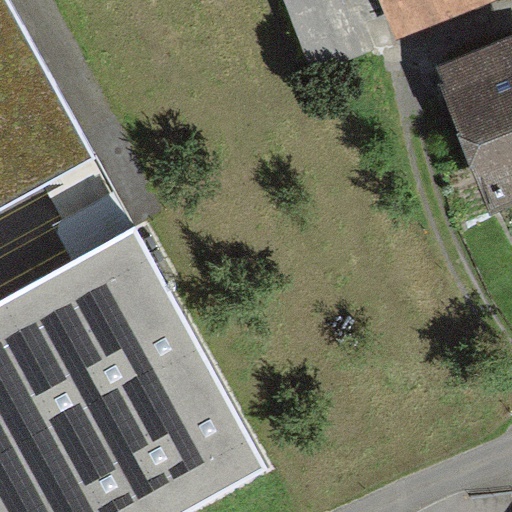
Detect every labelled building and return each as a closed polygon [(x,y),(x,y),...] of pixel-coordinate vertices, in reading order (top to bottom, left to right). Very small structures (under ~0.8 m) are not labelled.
[(0,0),(0,213),(96,161),(7,0),(0,0)] [(385,0),(400,38),(501,0),(385,0)] [(511,43),(443,69),(497,212),(511,206),(511,43)] [(68,236),(122,208),(102,171),(49,199),(68,236)] [(138,228),(0,303),(0,511),(196,511),(272,471),(138,228)]
